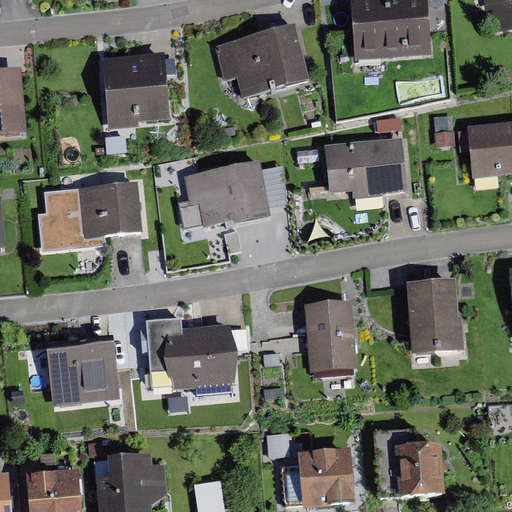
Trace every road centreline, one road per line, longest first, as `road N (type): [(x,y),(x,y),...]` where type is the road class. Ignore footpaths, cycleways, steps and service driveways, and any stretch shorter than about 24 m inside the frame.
road 1 (residential): [(511,237),(232,285),(0,310)]
road 2 (residential): [(249,0),(163,17),(0,31)]
